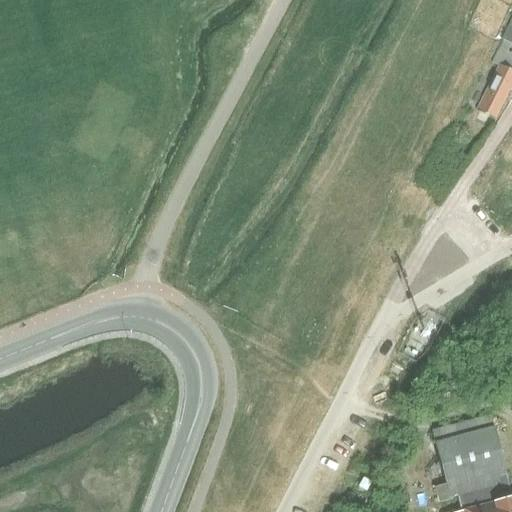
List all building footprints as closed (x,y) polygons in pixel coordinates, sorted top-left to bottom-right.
[(511,16),(506,29),(501,41),(510,45),(511,45),(511,16)] [(499,66),(511,72),(511,55),(506,52),(510,45),(501,41),(492,62),(499,66)] [(511,72),(499,66),(477,109),(495,118),(511,81),(511,72)] [(446,382),(452,402),(483,393),(477,373),(446,382)] [(456,497),(460,511),(511,511),(511,498),(491,417),(433,432),(447,485),(436,488),(440,503),(452,500),(451,498),(456,497)] [(364,479),(359,486),(366,490),(371,483),(364,479)]
